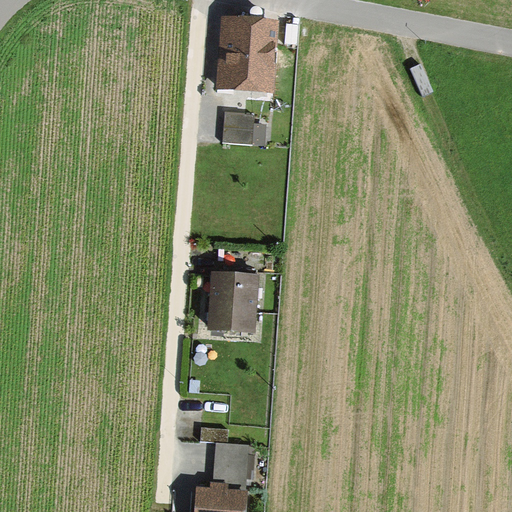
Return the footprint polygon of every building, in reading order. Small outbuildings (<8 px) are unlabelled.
[(221,17),(218,88),(225,89),(274,91),(277,19),(221,17)] [(225,113),(224,142),(266,145),(267,124),(255,123),(256,115),(225,113)] [(210,274),(208,331),(247,332),(249,275),(210,274)] [(197,430),(197,458),(223,458),(223,430),(197,430)] [(246,458),(245,472),(258,473),(259,459),(246,458)] [(193,488),(193,511),(236,511),(236,488),(193,488)]
